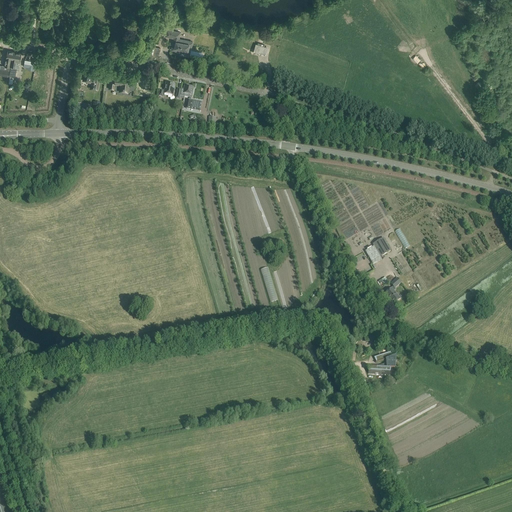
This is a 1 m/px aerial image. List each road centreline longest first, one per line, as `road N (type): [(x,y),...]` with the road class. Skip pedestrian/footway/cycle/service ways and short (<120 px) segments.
road 1 (track): [(0,377),(317,329),(333,343),(398,511)]
road 2 (unclassified): [(511,364),(424,344),(382,312),(343,260),(287,145)]
road 3 (unclassified): [(287,145),(257,92),(67,57)]
road 4 (secondary): [(511,194),(287,145)]
road 5 (secondary): [(287,145),(59,133)]
